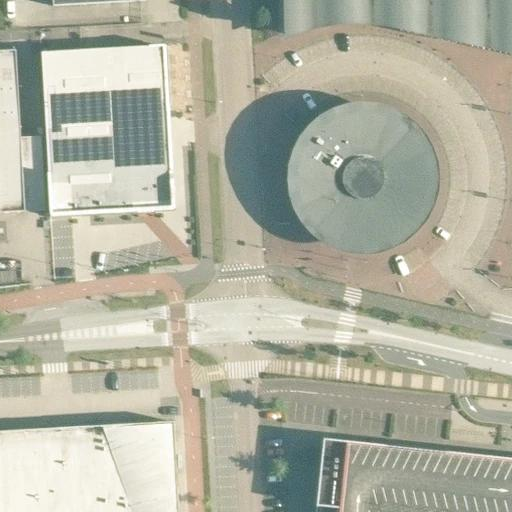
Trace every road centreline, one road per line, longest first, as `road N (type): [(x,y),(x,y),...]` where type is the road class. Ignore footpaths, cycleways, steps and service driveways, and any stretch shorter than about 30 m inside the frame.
road 1 (unclassified): [(245,309),(229,0)]
road 2 (unclassified): [(254,511),(246,335)]
road 3 (unclassified): [(392,333),(295,310),(245,309)]
road 4 (unclassified): [(246,335),(392,333)]
road 5 (unclassified): [(245,309),(177,311),(117,330)]
road 6 (unclassified): [(117,330),(246,335)]
road 7 (unclassified): [(392,333),(511,362)]
